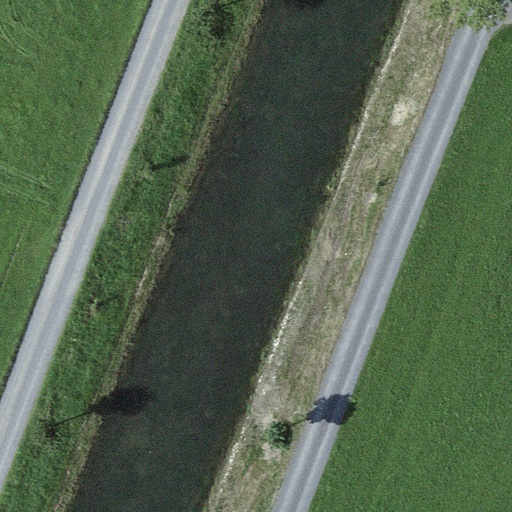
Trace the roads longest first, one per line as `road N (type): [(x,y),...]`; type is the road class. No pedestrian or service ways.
road 1 (track): [(297,511),(495,0)]
road 2 (track): [(181,0),(0,459)]
